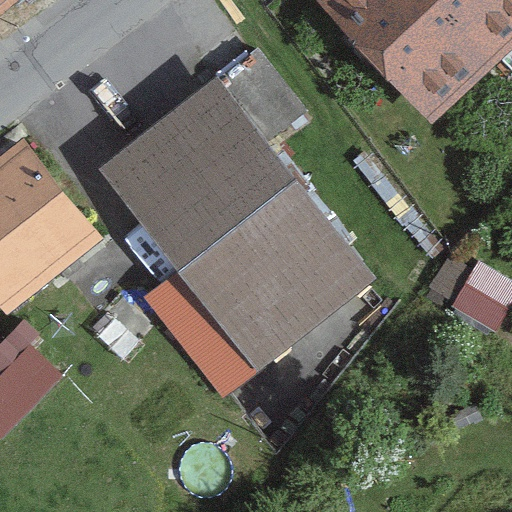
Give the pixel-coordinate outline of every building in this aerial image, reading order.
[(0,0),(0,9),(11,0),(0,0)] [(511,0),(320,0),(433,117),(511,42),(511,0)] [(219,79),(103,163),(252,366),(367,282),(219,79)] [(8,133),(0,138),(0,297),(0,298),(85,233),(8,133)] [(511,293),(511,290),(470,268),(453,300),(496,323),(511,293)] [(0,340),(0,425),(7,432),(71,365),(21,318),(0,340)]
